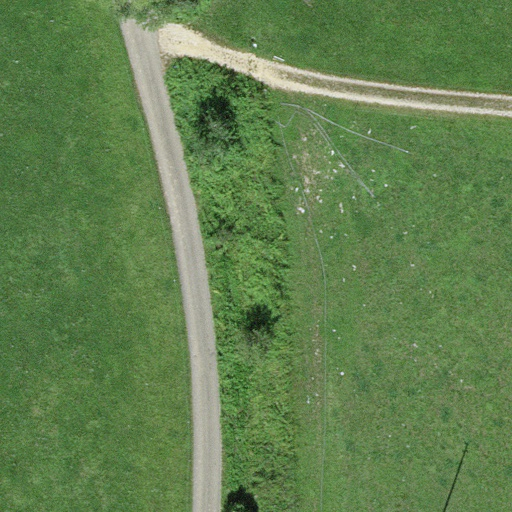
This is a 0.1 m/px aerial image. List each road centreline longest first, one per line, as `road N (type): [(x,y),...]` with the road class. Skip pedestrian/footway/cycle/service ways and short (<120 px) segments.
road 1 (unclassified): [(199,511),(202,379),(188,254),(118,0)]
road 2 (track): [(511,112),(221,63),(131,38)]
